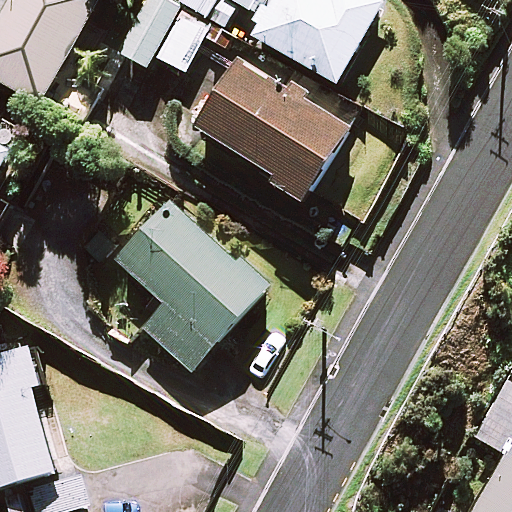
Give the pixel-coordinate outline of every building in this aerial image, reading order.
[(109,0),(0,0),(0,84),(50,111),(109,0)] [(190,0),(183,12),(161,0),(158,0),(125,58),(156,75),(163,62),(191,78),(212,40),(231,51),(242,32),(344,90),(391,7),(378,0),(190,0)] [(358,136),(244,68),(204,136),(283,183),(278,190),(313,211),(358,136)] [(0,188),(16,157),(0,148),(0,188)] [(276,296),(178,209),(126,267),(174,310),(152,334),(202,379),(276,296)] [(30,355),(0,363),(0,498),(5,497),(9,511),(75,511),(96,506),(88,478),(67,484),(30,355)] [(511,511),(511,461),(482,511),(511,511)]
